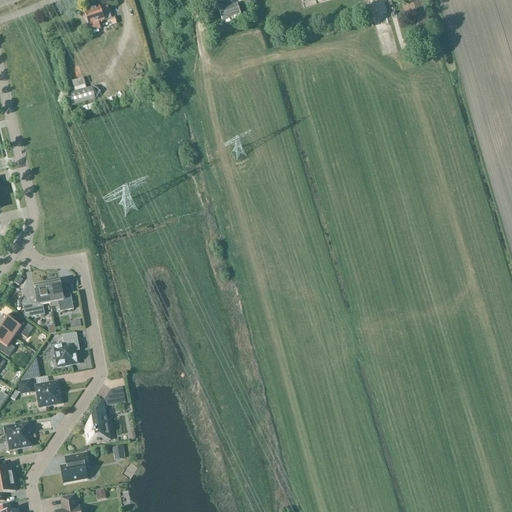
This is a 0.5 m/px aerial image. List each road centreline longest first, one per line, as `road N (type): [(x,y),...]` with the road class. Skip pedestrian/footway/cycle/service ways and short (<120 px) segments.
road 1 (residential): [(38,511),(34,481),(101,370),(79,259),(42,262),(18,249)]
road 2 (residential): [(18,249),(33,210),(0,74)]
